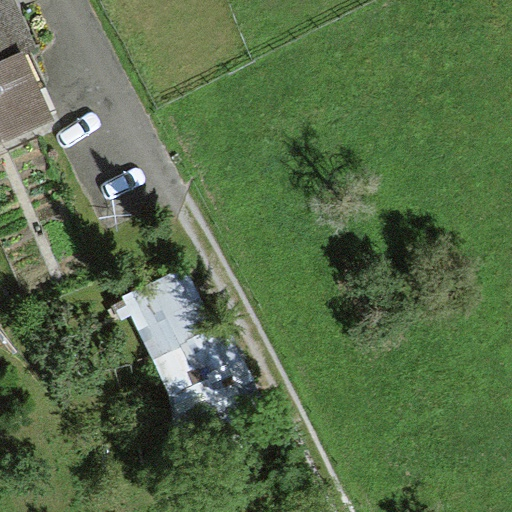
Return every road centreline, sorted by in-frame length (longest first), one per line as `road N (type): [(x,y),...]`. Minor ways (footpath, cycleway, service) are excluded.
road 1 (track): [(188,213),(345,511)]
road 2 (residential): [(188,213),(75,0)]
